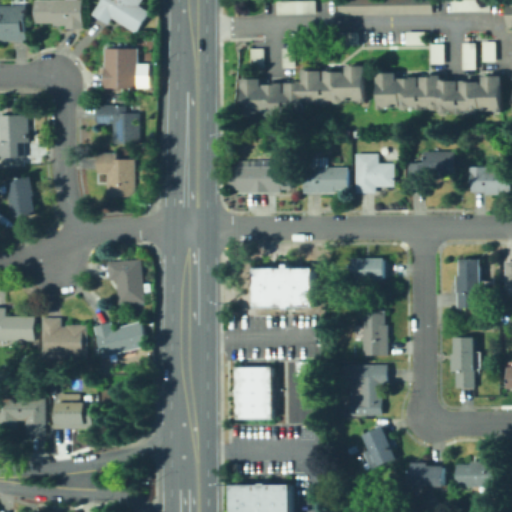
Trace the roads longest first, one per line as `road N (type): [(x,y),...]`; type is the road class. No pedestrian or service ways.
road 1 (residential): [(511,225),(109,231),(0,261)]
road 2 (residential): [(511,422),(443,422),(426,407),(422,226)]
road 3 (residential): [(80,234),(65,171),(63,75),(0,75)]
road 4 (residential): [(188,410),(145,446),(118,455),(0,468)]
road 5 (primary): [(191,226),(188,410)]
road 6 (primary): [(192,48),(191,226)]
road 7 (residential): [(0,486),(130,496),(151,511)]
